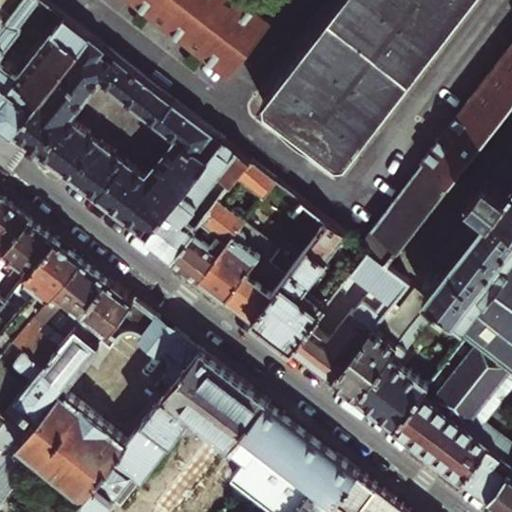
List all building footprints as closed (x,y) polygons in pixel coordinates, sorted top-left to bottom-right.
[(67,12),(18,73),(15,70),(18,66),(17,62),(13,58),(8,58),(5,62),(1,59),(21,30),(20,25),(38,0),(24,0),(6,23),(0,30),(0,115),(15,127),(91,32),(67,12)] [(268,19),(243,0),(133,0),(228,73),(268,19)] [(340,0),(262,101),(343,162),(469,0),(340,0)] [(225,135),(91,32),(15,127),(47,152),(70,170),(148,230),(225,135)] [(511,99),(511,41),(421,158),(424,161),(361,242),(368,247),(387,261),(511,99)] [(172,248),(175,251),(193,228),(196,225),(191,222),(183,216),(220,171),(231,180),(238,172),(251,156),(225,135),(148,230),(172,248)] [(511,182),(509,180),(511,175),(511,149),(492,175),(489,172),(472,195),(492,210),(428,293),(433,297),(441,303),(471,326),(511,358),(511,182)] [(238,172),(265,193),(278,177),(251,156),(238,172)] [(14,201),(0,190),(0,249),(29,213),(14,201)] [(472,195),(464,205),(472,211),(400,304),(394,299),(374,324),(399,341),(433,297),(428,293),(492,210),(472,195)] [(198,269),(201,271),(245,218),(245,217),(219,196),(202,217),(220,231),(212,242),(193,228),(175,251),(198,269)] [(43,223),(29,213),(0,249),(0,301),(5,296),(55,232),(43,223)] [(228,292),(270,239),(245,218),(201,271),(206,275),(228,292)] [(277,329),(294,342),(311,321),(324,304),(345,276),(337,269),(326,283),(315,285),(311,288),(306,284),(348,231),(330,218),(285,275),(255,312),(277,329)] [(70,244),(55,232),(5,296),(30,317),(54,287),(82,253),(70,244)] [(238,300),(255,312),(285,275),(264,258),(276,243),(270,239),(228,292),(238,300)] [(368,247),(352,268),(374,285),(364,299),(363,299),(355,308),(354,308),(352,308),(351,308),(330,335),(311,321),(294,342),(312,357),(334,373),(374,324),(394,299),(410,278),(387,261),(368,247)] [(98,266),(82,253),(54,287),(80,308),(108,273),(98,266)] [(124,285),(108,273),(80,308),(72,318),(77,321),(85,311),(94,318),(85,328),(99,339),(100,336),(135,293),(124,285)] [(100,336),(103,343),(111,349),(124,333),(127,330),(134,327),(141,328),(145,329),(147,331),(168,349),(171,352),(172,358),(170,364),(156,386),(167,394),(137,431),(73,380),(102,346),(99,339),(85,328),(77,321),(65,335),(60,341),(45,358),(15,334),(13,336),(10,340),(20,348),(14,356),(33,371),(0,412),(6,416),(0,423),(0,505),(31,465),(11,449),(17,440),(83,493),(81,496),(101,511),(135,470),(141,475),(185,417),(208,435),(223,447),(226,443),(265,393),(253,383),(168,318),(159,312),(135,293),(100,336)] [(397,422),(440,365),(410,343),(441,303),(433,297),(399,341),(359,393),(375,405),(397,422)] [(60,341),(30,317),(15,334),(45,358),(60,341)] [(72,318),(61,331),(65,335),(77,321),(72,318)] [(359,393),(399,341),(374,324),(334,373),(347,383),(359,393)] [(0,352),(10,340),(13,336),(0,325),(0,352)] [(431,448),(449,462),(476,428),(468,422),(511,366),(511,358),(471,326),(440,365),(397,422),(410,432),(431,448)] [(511,366),(468,422),(476,428),(490,439),(488,441),(502,452),(511,459),(511,438),(487,419),(511,388),(511,366)] [(226,443),(242,455),(229,471),(279,511),(278,511),(321,511),(357,463),(278,402),(265,393),(226,443)] [(458,469),(463,473),(488,441),(490,439),(476,428),(449,462),(458,469)] [(482,488),(490,493),(507,471),(495,462),(502,452),(488,441),(463,473),(482,488)] [(421,511),(410,503),(373,475),(357,463),(321,511),(421,511)] [(507,507),(511,510),(511,464),(507,471),(490,493),(507,507)]
